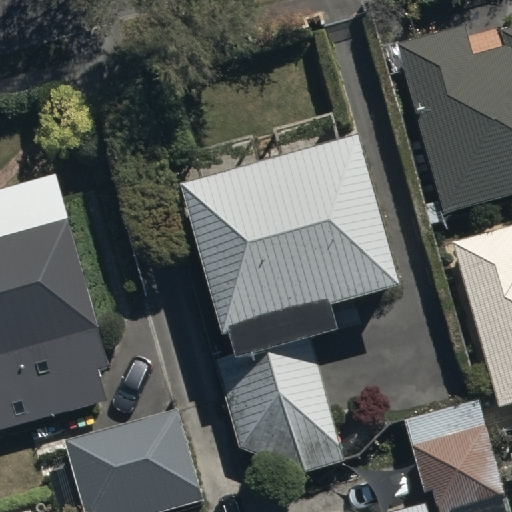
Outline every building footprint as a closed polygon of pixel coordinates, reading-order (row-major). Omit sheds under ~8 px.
[(511,18),(499,22),(506,45),(473,54),(463,18),(398,36),(408,72),(447,209),(511,191),(511,18)] [(361,122),(183,170),(225,320),(230,319),(238,349),(219,354),(244,444),(305,464),(340,437),(310,324),(341,316),(333,288),(400,270),(361,122)] [(98,370),(108,367),(60,198),(0,213),(0,430),(107,402),(98,370)] [(511,221),(453,237),(500,402),(511,398),(511,221)] [(478,397),(408,416),(434,511),(442,511),(506,494),(478,397)] [(179,403),(66,434),(87,511),(129,511),(204,491),(179,403)] [(425,511),(422,500),(380,511),(425,511)]
